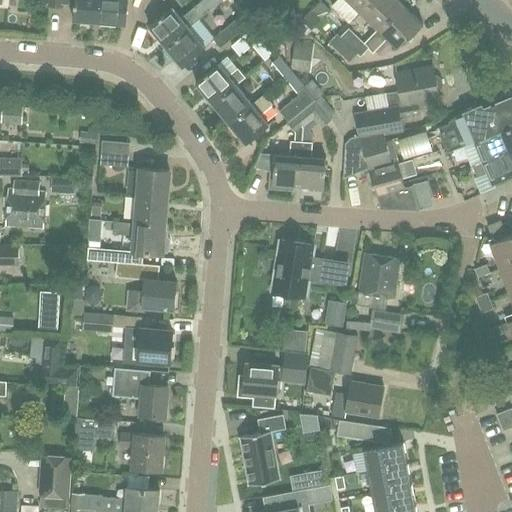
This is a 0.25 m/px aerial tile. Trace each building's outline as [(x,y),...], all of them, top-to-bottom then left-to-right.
[(101,22),(102,0),(76,0),(75,20),(101,22)] [(102,0),(101,22),(128,24),(129,0),(102,0)] [(221,0),(203,0),(181,18),(173,7),(150,26),(167,47),(190,27),(221,0)] [(234,0),(246,14),(262,0),(234,0)] [(373,0),(374,0),(348,0),(360,11),(370,0),(373,0)] [(393,18),(404,7),(397,0),(374,0),(373,0),(370,0),(360,11),(379,29),(391,17),(393,18)] [(305,18),(314,28),(331,11),(322,1),(305,18)] [(388,39),(396,47),(409,34),(411,36),(422,25),(404,7),(393,18),(391,17),(379,29),(365,43),(369,48),(374,53),(388,39)] [(220,48),(249,24),(241,14),(212,39),(220,48)] [(190,27),(167,47),(184,67),(206,48),(190,27)] [(341,37),(357,52),(361,56),(369,48),(365,43),(350,28),(341,37)] [(266,48),(250,29),(231,46),(240,56),(252,45),(262,58),(264,60),(272,54),(266,48)] [(357,52),(341,37),(338,33),(329,42),(349,61),(357,52)] [(293,68),(309,70),(312,45),(296,43),(293,68)] [(214,104),(236,84),(245,77),(238,69),(227,56),(219,63),(219,64),(197,83),(214,104)] [(284,78),(292,71),(292,70),(280,56),(272,63),(276,69),(284,78)] [(359,135),(402,128),(400,118),(419,113),(417,104),(438,99),(437,91),(439,90),(441,87),(442,83),(441,80),(439,77),(436,76),(434,76),(432,67),(397,73),(401,91),(386,94),(366,97),(368,113),(356,116),(359,135)] [(292,71),(284,78),(296,93),(304,86),(292,71)] [(230,124),(253,104),(236,84),(214,104),(230,124)] [(288,122),(314,100),(304,87),(297,93),(298,95),(278,111),(288,122)] [(478,141),(511,126),(511,92),(451,119),(449,124),(438,129),(449,154),(476,143),(475,142),(478,141)] [(253,104),(230,124),(247,144),(270,126),(261,115),(273,105),(264,95),(253,104)] [(307,109),(315,117),(323,127),(332,119),(317,100),(307,109)] [(0,103),(0,117),(1,118),(0,123),(21,125),(22,106),(0,103)] [(307,109),(288,124),(296,133),(303,128),(304,127),(315,117),(307,109)] [(483,161),(511,149),(511,126),(478,141),(475,142),(476,143),(483,161)] [(370,169),(391,163),(383,132),(402,129),(402,128),(359,135),(360,136),(369,168),(370,169)] [(403,157),(441,153),(439,132),(401,135),(403,157)] [(345,177),(369,168),(360,136),(351,138),(346,144),(345,177)] [(102,152),(130,154),(131,142),(103,140),(102,152)] [(291,141),(290,156),(276,155),(275,170),(270,170),(269,189),(288,190),(288,185),(299,185),(301,156),(302,141),(291,141)] [(326,158),(312,157),(313,142),(302,141),(301,156),(299,185),(324,187),(326,158)] [(511,149),(483,161),(473,166),(478,177),(490,172),(494,183),(511,176),(511,174),(511,173),(511,149)] [(129,166),(130,154),(102,152),(101,164),(129,166)] [(0,176),(22,176),(22,158),(0,157),(0,176)] [(406,187),(405,186),(398,161),(391,163),(370,169),(378,196),(406,187)] [(137,195),(168,198),(170,170),(140,167),(137,195)] [(39,191),(39,182),(14,180),(13,190),(8,189),(6,225),(44,228),(47,192),(39,191)] [(433,180),(416,184),(421,205),(438,201),(433,180)] [(406,187),(378,196),(381,208),(420,209),(413,184),(405,186),(406,187)] [(165,226),(168,198),(137,195),(135,223),(165,226)] [(168,238),(164,238),(165,226),(135,223),(114,221),(113,234),(134,236),(133,251),(143,252),(163,254),(163,252),(167,253),(169,251),(170,241),(168,238)] [(489,236),(504,230),(501,222),(486,228),(489,236)] [(511,236),(496,242),(511,284),(511,407),(497,414),(503,431),(511,427),(511,236)] [(330,282),(334,261),(312,258),(314,246),(281,241),(273,292),(306,297),(309,278),(330,282)] [(0,262),(17,262),(16,246),(0,245),(0,262)] [(89,247),(88,260),(104,261),(118,262),(121,262),(122,262),(142,264),(143,252),(133,251),(123,250),(105,249),(89,247)] [(395,297),(400,259),(366,254),(360,291),(376,294),(374,306),(383,308),(385,295),(395,297)] [(121,262),(118,262),(117,277),(142,279),(143,264),(142,264),(122,262),(121,262)] [(478,277),(489,272),(486,264),(474,269),(478,277)] [(143,291),(127,290),(125,311),(144,313),(145,306),(174,309),(177,281),(145,278),(143,291)] [(91,287),(93,302),(105,301),(102,285),(91,287)] [(487,293),(475,297),(478,306),(490,302),(487,293)] [(342,326),(346,304),(328,300),(324,323),(342,326)] [(481,313),(493,309),(490,302),(478,306),(481,313)] [(400,333),(403,314),(372,309),(370,322),(370,329),(386,331),(400,333)] [(82,331),(111,334),(113,314),(84,311),(82,331)] [(491,338),(502,334),(499,325),(487,330),(491,338)] [(126,327),(123,364),(150,366),(150,361),(170,363),(173,331),(126,327)] [(311,366),(350,373),(358,335),(337,331),(337,332),(316,329),(308,367),(311,367),(311,366)] [(64,340),(45,338),(42,384),(77,387),(79,369),(62,368),(64,340)] [(247,363),(245,390),(277,393),(278,379),(282,379),(282,382),(306,384),(308,353),(285,352),(284,365),(247,363)] [(350,374),(350,373),(311,366),(311,367),(306,391),(330,395),(334,371),(350,374)] [(165,416),(168,385),(149,383),(150,371),(114,369),(112,395),(142,398),(141,414),(165,416)] [(378,416),(384,386),(352,380),(349,394),(336,392),(330,416),(345,418),(346,410),(378,416)] [(240,438),(241,438),(250,484),(249,484),(249,485),(280,479),(280,478),(279,478),(270,432),(271,432),(271,431),(286,429),(283,414),(258,419),(260,433),(240,437),(240,438)] [(319,429),(317,416),(301,415),(304,432),(319,429)] [(116,438),(117,421),(76,418),(74,447),(91,448),(92,436),(116,438)] [(339,420),(337,434),(370,440),(372,425),(339,420)] [(136,434),(122,433),(120,447),(134,448),(133,467),(161,469),(162,466),(164,466),(165,456),(162,455),(164,435),(136,433),(136,434)] [(403,442),(364,449),(368,471),(407,464),(403,442)] [(66,508),(70,458),(43,456),(40,506),(66,508)] [(407,464),(368,471),(372,492),(411,485),(407,464)] [(326,485),(323,469),(312,471),(315,487),(326,485)] [(343,476),(335,477),(337,489),(345,488),(343,476)] [(411,485),(372,492),(375,511),(384,511),(415,506),(411,485)] [(96,509),(127,511),(156,511),(159,488),(127,486),(126,498),(85,495),(85,493),(73,492),(72,507),(96,509)] [(283,493),(285,508),(262,511),(310,511),(306,489),(283,493)]
